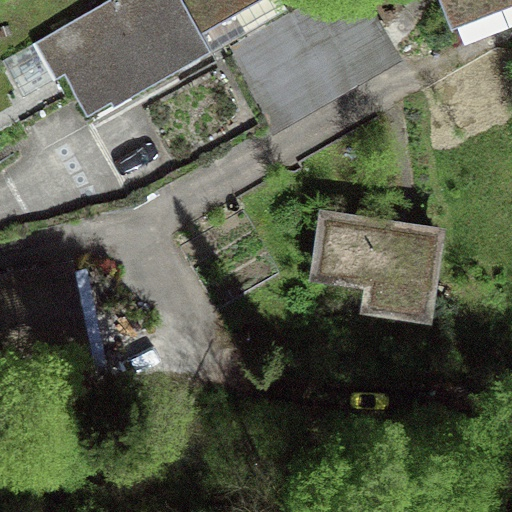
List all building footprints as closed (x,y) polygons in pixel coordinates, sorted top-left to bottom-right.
[(108,0),(34,42),(81,125),(212,51),(200,30),(253,0),(108,0)] [(360,0),(325,0),(237,50),(278,122),(393,57),(360,0)] [(511,0),(428,0),(441,38),(511,13),(511,0)] [(444,230),(323,212),(313,279),(366,286),(363,312),(430,322),(444,230)] [(78,273),(0,286),(0,351),(89,336),(78,273)]
